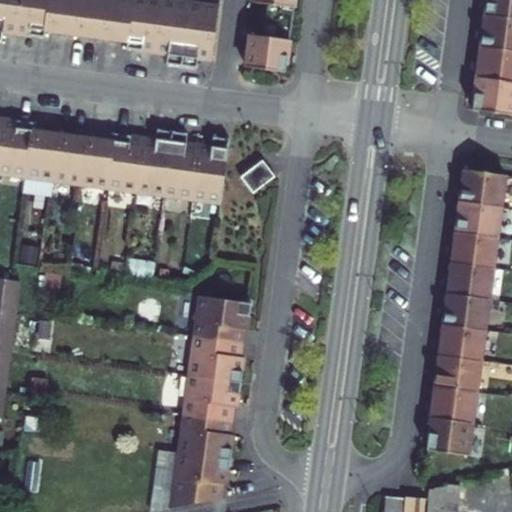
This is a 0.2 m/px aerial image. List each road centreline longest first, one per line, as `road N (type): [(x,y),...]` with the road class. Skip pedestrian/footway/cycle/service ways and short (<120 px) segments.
road 1 (primary): [(363,123),(310,511)]
road 2 (primary): [(333,511),(385,126)]
road 3 (residential): [(0,75),(220,104)]
road 4 (residential): [(220,104),(363,123)]
road 5 (residential): [(511,143),(385,126)]
road 6 (primary): [(385,126),(402,0)]
road 7 (primary): [(380,0),(363,123)]
